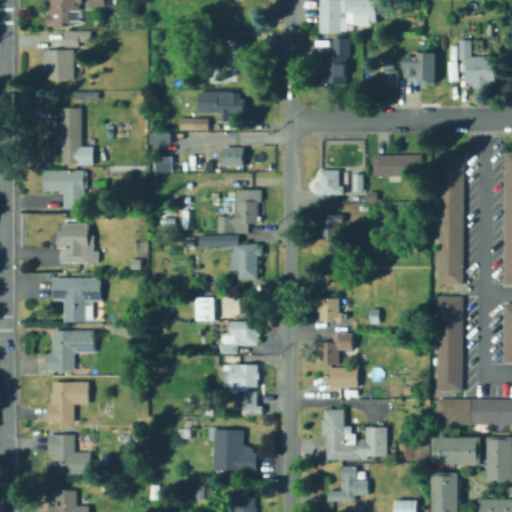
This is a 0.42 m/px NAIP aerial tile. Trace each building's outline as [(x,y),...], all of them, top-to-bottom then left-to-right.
[(81,8),(81,24),(51,24),(50,0),(83,0),(83,3),(81,3),(81,8)] [(117,0),(117,3),(115,3),(114,6),(107,6),(107,7),(90,8),(90,0),(117,0)] [(252,0),(252,4),(251,7),(251,11),(245,11),(245,17),(247,17),(247,26),(231,26),(230,12),(227,12),(227,7),(227,0),(252,0)] [(348,0),(349,7),(348,11),(343,11),(343,33),(321,33),(321,0),(348,0)] [(385,0),(385,5),(378,5),(378,15),(355,15),(355,0),(385,0)] [(93,30),(92,42),(80,42),(80,47),(66,47),(66,31),(93,30)] [(351,38),(351,57),(350,57),(350,84),(323,84),(323,71),(327,71),(328,56),(334,56),(335,38),(351,38)] [(251,40),(252,81),(212,81),(212,63),(228,63),(227,40),(251,40)] [(497,56),(497,82),(491,82),(491,87),(475,87),(475,83),(468,83),(467,59),(461,59),(461,40),(473,40),(473,56),(497,56)] [(76,49),(77,78),(48,79),(48,71),(46,71),(45,54),(49,54),(48,50),(76,49)] [(434,51),(434,81),(423,81),(423,78),(416,78),(416,76),(404,76),(404,54),(416,54),(416,51),(434,51)] [(456,78),(447,77),(448,60),(457,60),(456,78)] [(396,86),(380,86),(380,68),(383,68),(383,63),(392,63),(392,68),(396,68),(396,86)] [(246,99),(246,113),(232,112),(232,121),(221,121),(221,112),(199,112),(199,91),(232,91),(232,93),(242,93),(241,99),(246,99)] [(83,107),(83,146),(94,146),(94,164),(78,165),(78,162),(64,162),(63,148),(62,148),(62,139),(58,139),(58,133),(61,133),(61,108),(83,107)] [(211,118),(211,131),(182,130),(182,118),(211,118)] [(148,132),(170,132),(170,144),(150,144),(150,140),(148,140),(148,132)] [(245,149),(245,165),(225,165),(225,149),(245,149)] [(462,150),(461,282),(437,282),(438,150),(462,150)] [(511,283),(503,283),(504,150),(511,150),(511,283)] [(422,155),(422,176),(376,176),(375,155),(422,155)] [(171,156),(171,171),(154,172),(154,156),(171,156)] [(88,172),(89,188),(86,188),(86,208),(66,208),(66,191),(61,191),(61,190),(46,190),(46,171),(86,170),(86,172),(88,172)] [(346,186),(346,194),(321,194),(322,183),(322,171),(341,171),(341,186),(346,186)] [(363,174),(363,190),(353,190),(353,174),(363,174)] [(263,189),(263,201),(259,201),(259,223),(250,223),(250,232),(220,232),(220,216),(237,216),(237,212),(241,212),(240,201),(237,201),(237,189),(263,189)] [(378,191),(377,201),(368,201),(368,191),(378,191)] [(177,209),(195,210),(194,228),(177,228),(177,209)] [(395,211),(395,229),(377,230),(377,211),(395,211)] [(341,222),(341,237),(322,237),(322,229),(320,229),(321,223),(321,216),(321,215),(345,215),(345,222),(341,222)] [(91,223),(91,235),(95,235),(95,251),(100,251),(100,262),(87,261),(87,263),(62,262),(63,248),(59,248),(59,231),(64,231),(64,222),(91,223)] [(241,234),(241,244),(260,244),(261,248),(264,248),(264,255),(259,255),(260,279),(241,279),(241,269),(233,269),(233,243),(224,244),(225,246),(210,246),(210,235),(225,234),(241,234)] [(143,268),(132,269),(132,259),(143,259),(143,268)] [(411,288),(411,273),(425,273),(425,287),(411,288)] [(103,278),(103,300),(95,301),(95,319),(88,319),(88,321),(66,322),(66,300),(54,300),(54,278),(103,278)] [(461,294),(460,392),(435,391),(437,294),(461,294)] [(215,297),(216,319),(197,320),(197,298),(215,297)] [(341,298),(341,313),(345,313),(345,321),(322,321),(322,312),(320,312),(321,306),(322,298),(341,298)] [(511,301),(511,361),(504,361),(503,302),(511,301)] [(381,323),(372,323),(371,309),(380,308),(381,323)] [(355,326),(354,318),(367,317),(367,325),(355,326)] [(259,336),(259,345),(239,345),(239,354),(220,354),(221,343),(235,343),(236,337),(231,337),(231,321),(259,321),(259,330),(262,330),(261,336),(259,336)] [(97,329),(97,352),(76,353),(76,371),(50,371),(49,353),(55,353),(54,330),(97,329)] [(355,333),(355,350),(341,350),(341,364),(321,364),(321,342),(336,341),(336,333),(355,333)] [(258,364),(259,372),(260,372),(260,378),(258,378),(259,386),(249,386),(249,390),(231,391),(231,364),(258,364)] [(360,367),(361,387),(332,387),(332,367),(360,367)] [(90,388),(91,403),(76,404),(77,422),(50,422),(49,404),(52,404),(52,393),(55,393),(54,382),(91,381),(90,388)] [(264,406),(264,415),(244,415),(244,391),(259,391),(259,406),(264,406)] [(511,421),(436,421),(436,397),(511,397),(511,421)] [(352,426),(352,433),(357,433),(357,444),(360,444),(360,440),(367,440),(367,427),(387,427),(388,455),(369,456),(369,459),(328,459),(327,435),(323,435),(323,419),(325,418),(325,409),(345,409),(346,426),(352,426)] [(258,452),(257,471),(214,470),(215,429),(245,430),(244,452),(258,452)] [(93,452),(93,475),(56,475),(55,464),(55,453),(49,453),(49,434),(76,434),(77,452),(93,452)] [(481,462),(432,461),(433,435),(481,436),(481,462)] [(511,436),(511,481),(486,481),(486,436),(511,436)] [(370,480),(370,494),(356,494),(356,500),(330,501),(330,491),(347,490),(347,479),(343,479),(343,466),(358,466),(358,473),(365,473),(365,480),(370,480)] [(460,471),(459,511),(432,511),(433,470),(460,471)] [(78,490),(79,506),(91,506),(91,511),(50,511),(50,506),(56,506),(56,490),(78,490)] [(257,507),(257,511),(234,511),(234,510),(236,510),(236,498),(256,497),(257,507)] [(476,511),(476,497),(511,497),(511,511),(476,511)] [(418,500),(418,511),(397,511),(397,500),(418,500)]
